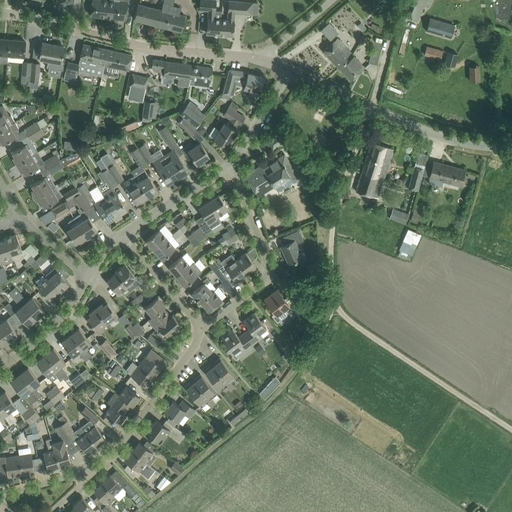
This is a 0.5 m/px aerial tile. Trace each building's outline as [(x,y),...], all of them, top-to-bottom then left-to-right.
[(106,17),(108,0),(91,0),(90,15),(106,17)] [(129,0),(108,0),(106,17),(127,20),(129,0)] [(185,16),(179,14),(180,8),(173,6),(174,0),(163,0),(161,10),(138,4),(134,19),(181,31),(185,16)] [(215,0),(200,0),(199,9),(208,10),(206,33),(219,34),(221,19),(220,19),(221,11),(214,10),(215,0)] [(408,0),(402,14),(418,21),(424,6),(429,8),(432,0),(408,0)] [(234,12),(243,13),(257,14),(258,3),(229,1),(227,20),(221,19),(219,34),(232,36),(234,12)] [(426,30),(450,38),(454,25),(430,17),(426,30)] [(363,32),(367,28),(361,22),(357,26),(363,32)] [(338,33),(329,23),(320,30),(330,41),(338,33)] [(0,62),(7,63),(7,61),(9,39),(0,38),(0,62)] [(338,68),(353,54),(337,38),(323,51),(338,68)] [(9,39),(7,55),(24,56),(25,41),(9,39)] [(382,43),(374,41),(368,63),(377,65),(382,43)] [(58,44),(56,45),(42,43),(39,58),(48,60),(47,67),(61,70),(63,62),(61,62),(64,47),(62,46),(61,45),(58,44)] [(80,59),(79,64),(102,69),(103,70),(104,64),(107,49),(83,44),(80,59)] [(440,60),(443,50),(427,46),(424,55),(440,60)] [(107,49),(104,64),(129,70),(132,55),(107,49)] [(455,67),(458,54),(447,51),(444,64),(455,67)] [(353,54),(338,68),(351,81),(365,68),(353,54)] [(163,75),(165,61),(152,59),(151,67),(154,68),(154,71),(160,72),(160,74),(163,75)] [(191,80),(193,65),(165,61),(163,75),(163,76),(179,78),(178,85),(189,87),(190,84),(191,80)] [(32,63),(31,63),(23,62),(21,85),(29,85),(29,88),(30,88),(32,63)] [(79,65),(78,64),(67,62),(63,78),(75,81),(78,71),(79,65)] [(39,64),(32,63),(30,88),(37,88),(39,64)] [(209,87),(209,82),(210,82),(213,67),(193,65),(191,80),(190,84),(209,87)] [(480,81),(479,65),(468,66),(469,81),(480,81)] [(229,70),(223,93),(227,94),(226,98),(229,98),(230,95),(235,77),(239,77),(244,78),(245,72),(239,71),(229,70)] [(250,91),(248,97),(255,99),(258,88),(261,89),(264,77),(248,73),(243,89),(250,91)] [(132,74),(128,91),(130,91),(129,96),(141,99),(143,94),(144,95),(148,78),(132,74)] [(147,100),(146,116),(157,117),(157,101),(147,100)] [(10,115),(8,116),(2,105),(0,106),(0,129),(14,121),(10,115)] [(195,129),(205,115),(199,111),(197,113),(187,105),(185,107),(179,113),(183,117),(195,129)] [(240,125),(245,117),(228,107),(223,115),(230,119),(227,124),(224,122),(214,139),(227,147),(237,130),(235,128),(238,123),(240,125)] [(136,118),(131,111),(125,115),(131,122),(136,118)] [(168,116),(161,119),(165,126),(172,122),(168,116)] [(197,131),(195,129),(183,117),(178,122),(191,136),(197,131)] [(41,128),(40,128),(47,124),(44,118),(24,130),(28,136),(41,128)] [(19,134),(17,129),(19,128),(14,121),(0,129),(0,144),(0,145),(19,134)] [(372,135),(377,124),(373,122),(369,134),(372,135)] [(201,135),(206,129),(200,124),(199,125),(195,129),(197,131),(201,135)] [(169,147),(176,143),(165,126),(159,131),(169,147)] [(31,142),(44,134),(41,128),(28,136),(30,141),(31,142)] [(273,150),(282,143),(276,134),(267,140),(273,150)] [(37,152),(31,142),(30,141),(10,153),(17,164),(37,152)] [(186,147),(192,157),(197,165),(204,161),(205,163),(211,159),(200,142),(194,146),(192,143),(186,147)] [(383,180),(390,158),(393,149),(371,142),(361,173),(383,180)] [(140,167),(146,163),(133,143),(127,147),(140,167)] [(144,144),(137,148),(134,143),(133,143),(146,163),(153,158),(144,144)] [(182,163),(176,152),(174,149),(168,153),(163,156),(178,179),(184,176),(183,174),(187,171),(182,163)] [(44,163),(43,163),(37,152),(17,164),(23,175),(44,163)] [(59,160),(62,165),(64,168),(79,159),(75,153),(59,160)] [(107,153),(100,157),(101,158),(107,168),(117,183),(123,179),(114,164),(107,153)] [(299,179),(288,161),(288,160),(284,154),(278,158),(278,159),(263,168),(275,186),(274,186),(278,193),(299,179)] [(59,160),(56,155),(43,163),(44,163),(47,168),(59,160)] [(172,183),(178,179),(163,156),(158,159),(153,162),(162,176),(167,184),(171,181),(172,183)] [(50,173),(62,165),(59,160),(47,168),(50,173)] [(441,186),(443,181),(461,185),(465,170),(433,162),(428,183),(441,186)] [(275,186),(263,168),(261,165),(245,175),(258,196),(274,186),(275,186)] [(408,188),(418,190),(424,168),(414,166),(408,188)] [(102,171),(101,172),(110,187),(112,186),(117,183),(107,168),(102,171)] [(134,177),(147,197),(152,194),(154,196),(159,194),(144,170),(134,177)] [(378,198),(383,180),(361,173),(356,191),(378,198)] [(55,186),(51,179),(48,175),(29,186),(33,191),(32,192),(32,194),(32,196),(33,197),(34,198),(55,186)] [(93,198),(84,183),(83,181),(85,180),(82,175),(73,181),(80,192),(87,202),(93,198)] [(142,200),(147,197),(134,177),(128,179),(129,180),(124,183),(139,206),(143,203),(142,200)] [(403,187),(405,181),(397,178),(395,184),(403,187)] [(66,201),(80,192),(73,181),(76,186),(63,195),(66,201)] [(61,197),(58,192),(55,186),(34,198),(34,199),(35,200),(37,202),(38,203),(39,202),(42,208),(61,197)] [(114,189),(110,192),(108,189),(101,193),(103,196),(118,220),(122,217),(120,214),(127,210),(114,189)] [(90,207),(87,202),(80,192),(66,201),(67,201),(72,197),(82,212),(90,207)] [(222,222),(218,216),(228,209),(219,195),(208,202),(221,223),(222,222)] [(98,199),(93,202),(107,223),(113,218),(115,222),(118,220),(103,196),(98,199)] [(56,217),(68,210),(64,202),(51,210),(56,217)] [(204,234),(221,223),(208,202),(198,208),(204,219),(197,223),(204,234)] [(419,202),(418,205),(415,204),(412,214),(413,214),(410,222),(416,224),(419,216),(420,216),(423,203),(419,202)] [(386,209),(384,215),(390,217),(389,219),(405,224),(409,213),(393,208),(392,211),(386,209)] [(74,218),(87,238),(98,231),(86,213),(81,216),(80,214),(74,218)] [(76,245),(87,238),(74,218),(68,222),(69,224),(64,227),(76,245)] [(154,250),(167,239),(159,229),(146,240),(154,250)] [(290,242),(284,244),(280,246),(289,264),(302,258),(296,244),(303,241),(298,229),(292,232),(284,236),(284,237),(286,235),(290,242)] [(412,256),(421,234),(409,229),(399,250),(412,256)] [(191,242),(195,238),(199,235),(195,231),(187,237),(191,242)] [(228,244),(233,241),(238,237),(235,233),(230,236),(225,239),(227,243),(228,244)] [(4,238),(10,255),(22,250),(16,234),(4,238)] [(4,240),(0,242),(0,264),(0,265),(6,263),(12,261),(10,255),(4,238),(4,240)] [(195,238),(191,242),(194,246),(199,243),(195,238)] [(440,250),(443,243),(430,238),(427,244),(440,250)] [(167,239),(154,250),(162,259),(175,248),(167,239)] [(223,247),(228,244),(227,243),(225,239),(220,242),(223,247)] [(235,260),(246,274),(256,266),(245,252),(235,260)] [(246,274),(235,260),(231,254),(221,262),(223,264),(218,268),(220,271),(227,279),(230,283),(234,279),(236,281),(241,278),(242,279),(243,279),(246,277),(246,275),(245,274),(246,274)] [(31,256),(27,260),(30,264),(35,260),(31,256)] [(176,276),(189,265),(181,256),(168,267),(176,276)] [(35,260),(30,264),(34,269),(39,265),(35,260)] [(214,268),(217,266),(213,261),(208,264),(212,269),(214,268)] [(197,275),(202,271),(194,262),(189,266),(189,265),(176,276),(184,286),(197,275)] [(115,271),(127,287),(128,286),(126,285),(136,277),(125,264),(115,271)] [(220,271),(218,268),(217,266),(214,268),(212,269),(222,282),(221,283),(221,284),(227,279),(220,271)] [(57,271),(54,267),(45,275),(47,277),(47,278),(60,292),(69,284),(57,271)] [(28,275),(24,271),(19,274),(22,278),(23,279),(28,275)] [(117,294),(127,287),(115,271),(115,272),(116,273),(107,281),(117,294)] [(15,284),(22,278),(19,274),(11,280),(15,284)] [(198,303),(213,290),(216,288),(207,277),(202,281),(203,283),(191,294),(198,303)] [(59,292),(60,292),(47,278),(37,286),(49,299),(58,291),(59,292)] [(237,293),(230,283),(227,279),(221,284),(231,297),(237,293)] [(11,290),(36,318),(45,311),(32,297),(27,302),(15,288),(11,290)] [(277,289),(264,299),(270,307),(274,312),(270,315),(276,322),(287,314),(290,317),(301,308),(290,294),(284,299),(277,289)] [(36,319),(36,318),(11,290),(8,293),(20,307),(15,311),(28,326),(32,322),(32,323),(34,324),(37,322),(36,320),(36,319)] [(213,290),(198,303),(199,304),(201,302),(208,311),(222,300),(213,290)] [(150,315),(163,304),(157,297),(144,308),(150,315)] [(96,308),(106,322),(112,318),(114,321),(119,317),(106,300),(96,308)] [(152,325),(167,312),(163,308),(165,306),(163,304),(150,315),(151,316),(147,320),(152,325)] [(100,327),(106,322),(96,308),(85,316),(99,334),(103,330),(100,327)] [(162,328),(175,317),(172,315),(171,316),(167,312),(152,325),(156,330),(160,326),(162,328)] [(254,313),(243,321),(249,329),(244,333),(252,344),(268,332),(254,313)] [(175,317),(162,328),(168,336),(181,324),(175,317)] [(0,328),(9,340),(17,334),(7,318),(1,322),(0,320),(0,328)] [(136,331),(132,326),(130,322),(124,327),(132,339),(139,334),(136,331)] [(137,322),(132,326),(136,331),(141,327),(137,322)] [(141,327),(136,331),(139,334),(139,335),(140,335),(144,332),(141,327)] [(0,346),(9,340),(0,328),(0,346)] [(70,335),(89,359),(92,356),(84,347),(90,343),(79,328),(70,335)] [(252,344),(244,333),(238,337),(232,329),(221,337),(233,353),(240,348),(242,352),(252,344)] [(89,359),(70,335),(61,341),(73,356),(78,352),(90,367),(93,365),(89,359)] [(149,335),(146,339),(156,347),(159,342),(149,335)] [(110,359),(115,355),(117,354),(105,339),(99,344),(102,349),(110,359)] [(137,339),(134,344),(138,347),(142,343),(137,339)] [(99,344),(98,344),(97,342),(92,346),(97,353),(102,349),(99,344)] [(69,377),(60,366),(65,362),(53,347),(45,354),(65,381),(69,377)] [(140,362),(156,374),(161,368),(163,369),(168,362),(151,349),(140,362)] [(64,381),(65,381),(45,354),(36,361),(52,381),(57,377),(59,381),(63,379),(64,381)] [(236,377),(226,365),(220,358),(213,363),(219,369),(216,372),(210,366),(204,371),(220,390),(226,386),(230,391),(235,387),(231,381),(236,377)] [(146,388),(156,374),(140,362),(130,376),(146,388)] [(19,374),(37,398),(41,396),(34,387),(39,382),(28,367),(19,374)] [(34,401),(37,398),(19,374),(10,381),(22,395),(17,399),(35,421),(40,417),(23,395),(27,392),(34,401)] [(185,387),(191,395),(201,407),(206,402),(211,407),(216,403),(211,398),(216,394),(207,382),(200,374),(194,379),(199,386),(196,389),(191,382),(185,387)] [(267,385),(259,393),(264,399),(273,391),(267,385)] [(56,386),(51,389),(59,400),(64,397),(56,386)] [(97,386),(94,390),(100,395),(103,391),(99,388),(97,386)] [(114,393),(132,406),(140,396),(126,386),(119,395),(115,392),(114,393)] [(51,389),(46,393),(54,404),(59,400),(51,389)] [(93,389),(89,395),(91,397),(96,401),(100,395),(94,390),(93,389)] [(17,399),(13,402),(5,391),(0,394),(0,403),(13,422),(16,420),(10,411),(16,407),(21,414),(30,425),(35,421),(17,399)] [(132,406),(114,393),(107,402),(124,414),(130,405),(132,406)] [(175,426),(178,422),(184,414),(190,418),(196,410),(183,400),(179,405),(171,399),(168,403),(170,405),(164,412),(169,415),(166,419),(175,426)] [(242,404),(239,401),(234,405),(237,409),(242,404)] [(125,415),(124,414),(107,402),(111,405),(104,414),(118,425),(125,415)] [(10,425),(13,422),(0,403),(0,417),(3,415),(10,425)] [(98,419),(89,411),(85,407),(80,412),(93,424),(98,419)] [(237,414),(241,418),(249,412),(245,408),(237,414)] [(233,425),(241,418),(237,414),(229,421),(233,425)] [(166,419),(162,424),(156,419),(145,434),(159,445),(167,434),(179,443),(186,434),(175,426),(166,419)] [(12,439),(5,427),(0,420),(0,432),(7,443),(12,439)] [(35,421),(30,425),(32,433),(34,439),(39,438),(35,421)] [(66,421),(61,425),(71,440),(77,437),(67,421),(66,421)] [(218,432),(221,427),(217,424),(213,428),(218,432)] [(76,449),(71,440),(61,425),(56,428),(63,440),(52,443),(59,466),(70,462),(68,454),(76,449)] [(95,425),(85,432),(96,446),(105,439),(95,425)] [(87,453),(96,446),(80,426),(76,429),(81,436),(76,439),(87,453)] [(59,466),(52,443),(50,438),(44,440),(48,451),(43,453),(48,469),(59,466)] [(132,451),(145,461),(152,452),(139,442),(132,451)] [(132,451),(124,460),(138,471),(140,468),(150,476),(155,470),(145,462),(145,461),(132,451)] [(14,456),(17,475),(34,473),(31,454),(14,456)] [(17,475),(14,456),(5,458),(5,456),(0,456),(0,473),(7,473),(7,477),(17,475)] [(179,474),(183,468),(175,462),(170,468),(179,474)] [(113,495),(122,487),(110,474),(101,482),(113,495)] [(164,477),(156,487),(160,490),(170,482),(164,477)] [(105,503),(113,495),(101,482),(100,483),(98,482),(96,484),(96,487),(93,490),(105,503)] [(155,493),(151,489),(148,485),(143,489),(151,497),(155,493)] [(145,502),(141,498),(137,493),(133,497),(137,501),(134,503),(139,508),(145,502)] [(95,511),(94,510),(82,497),(73,505),(79,511),(95,511)]
